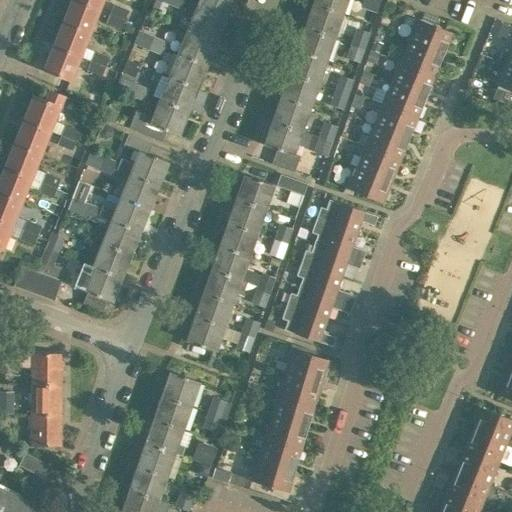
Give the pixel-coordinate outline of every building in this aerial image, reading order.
[(78,0),(71,0),(63,22),(89,32),(99,8),(78,0)] [(78,0),(99,8),(102,0),(78,0)] [(155,0),(154,0),(151,10),(163,15),(167,4),(155,0)] [(167,0),(167,2),(181,8),(184,0),(167,0)] [(200,0),(197,8),(223,19),(231,0),(200,0)] [(315,0),(314,4),(341,13),(345,0),(315,0)] [(379,0),(378,0),(362,0),(361,6),(375,11),(379,0)] [(314,4),(306,27),(333,36),(341,13),(314,4)] [(113,5),(110,13),(124,18),(127,10),(113,5)] [(197,8),(188,31),(214,42),(223,19),(197,8)] [(110,13),(106,23),(120,28),(124,18),(110,13)] [(434,26),(437,19),(423,14),(420,20),(434,26)] [(412,30),(408,40),(443,54),(451,33),(434,26),(420,20),(415,18),(410,29),(412,30)] [(488,32),(504,39),(509,27),(493,20),(488,32)] [(63,22),(53,46),(79,56),(89,32),(63,22)] [(306,27),(298,51),(324,60),(333,36),(306,27)] [(356,29),(351,43),(363,47),(368,33),(356,29)] [(138,31),(134,43),(148,48),(153,37),(138,31)] [(188,31),(179,54),(205,65),(214,42),(188,31)] [(153,37),(148,48),(163,54),(167,43),(153,37)] [(402,50),(397,60),(434,75),(443,54),(408,40),(404,51),(402,50)] [(511,41),(506,52),(502,51),(498,61),(505,63),(511,66),(511,41)] [(363,47),(351,43),(346,59),(358,63),(363,47)] [(53,46),(43,70),(52,73),(70,80),(76,66),(87,70),(90,61),(79,56),(53,46)] [(298,51),(290,74),(316,83),(324,60),(298,51)] [(94,52),(90,61),(105,66),(108,58),(94,52)] [(179,54),(170,77),(196,87),(205,65),(179,54)] [(126,60),(121,72),(135,77),(139,65),(126,60)] [(395,73),(391,83),(425,97),(434,75),(397,60),(393,72),(395,73)] [(90,61),(87,70),(101,75),(105,66),(90,61)] [(511,66),(505,63),(500,74),(498,73),(494,84),(497,86),(491,99),(511,106),(511,66)] [(105,66),(101,75),(113,80),(117,71),(105,66)] [(149,89),(146,95),(160,100),(186,111),(196,87),(170,77),(161,74),(155,89),(152,88),(149,88),(149,89)] [(290,74),(281,98),(308,107),(316,83),(290,74)] [(342,76),(337,91),(348,95),(353,80),(342,76)] [(120,77),(115,89),(129,94),(134,83),(120,77)] [(134,83),(129,94),(144,100),(146,95),(149,89),(134,83)] [(416,118),(425,97),(391,83),(387,93),(384,92),(375,88),(370,99),(380,103),(416,118)] [(33,96),(24,119),(50,130),(63,96),(49,91),(45,101),(33,96)] [(348,95),(337,91),(332,105),(343,109),(348,95)] [(281,98),(273,121),(300,131),(308,107),(281,98)] [(132,116),(127,128),(160,141),(165,130),(177,134),(186,111),(160,100),(153,119),(134,111),(132,117),(132,116)] [(378,115),(373,125),(408,139),(416,118),(380,103),(375,114),(378,115)] [(24,119),(14,143),(40,153),(50,130),(24,119)] [(300,131),(273,121),(265,145),(278,150),(273,164),(295,172),(300,157),(292,154),(295,144),(308,148),(312,135),(300,131)] [(325,122),(320,138),(331,142),(337,126),(325,122)] [(100,126),(98,131),(100,136),(106,138),(111,136),(114,130),(111,125),(105,124),(100,126)] [(399,160),(408,139),(373,125),(369,135),(367,134),(366,136),(365,139),(359,136),(356,143),(362,145),(399,160)] [(64,126),(61,135),(74,140),(78,132),(64,126)] [(104,157),(100,169),(114,175),(116,169),(130,175),(157,185),(166,162),(147,155),(151,144),(127,134),(123,145),(140,152),(135,164),(121,158),(119,163),(104,157)] [(61,135),(57,144),(71,149),(74,140),(61,135)] [(331,142),(320,138),(315,152),(326,156),(331,142)] [(14,143),(4,167),(31,177),(40,153),(14,143)] [(360,157),(356,168),(390,182),(399,160),(362,145),(358,156),(360,157)] [(90,152),(85,163),(100,169),(104,157),(90,152)] [(4,167),(0,177),(0,192),(21,201),(31,177),(4,167)] [(390,182),(356,168),(352,177),(350,176),(345,188),(382,203),(390,182)] [(45,173),(42,182),(56,187),(59,179),(45,173)] [(276,186),(303,195),(307,184),(280,174),(276,186)] [(130,175),(121,197),(147,208),(157,185),(130,175)] [(245,176),(237,199),(263,208),(271,185),(245,176)] [(42,182),(38,191),(52,197),(56,187),(42,182)] [(303,196),(288,191),(284,202),(299,208),(303,196)] [(0,192),(0,220),(12,225),(21,201),(0,192)] [(101,210),(98,216),(112,221),(138,231),(147,208),(121,197),(116,210),(103,205),(101,210)] [(72,198),(67,210),(81,216),(86,204),(72,198)] [(237,199),(229,223),(255,232),(263,208),(237,199)] [(319,206),(315,219),(356,233),(360,221),(373,226),(377,216),(363,212),(363,211),(328,199),(325,208),(319,206)] [(86,204),(81,216),(96,221),(98,216),(101,210),(86,204)] [(316,234),(313,243),(362,259),(365,251),(351,246),(356,233),(315,219),(310,232),(316,234)] [(0,220),(0,248),(2,249),(12,225),(0,220)] [(27,221),(23,230),(37,235),(40,226),(27,221)] [(112,221),(103,243),(129,254),(138,231),(112,221)] [(229,223),(220,246),(247,255),(255,232),(229,223)] [(280,225),(275,239),(286,243),(291,229),(280,225)] [(23,230),(19,239),(33,244),(37,235),(23,230)] [(52,233),(46,248),(59,253),(65,238),(52,233)] [(286,243),(275,239),(269,255),(281,259),(286,243)] [(103,243),(93,267),(120,277),(129,254),(103,243)] [(304,249),(300,262),(341,277),(345,264),(358,269),(362,259),(313,243),(310,251),(304,249)] [(220,246),(212,270),(239,279),(247,255),(220,246)] [(40,262),(36,271),(41,273),(51,277),(56,279),(60,268),(54,265),(59,253),(46,248),(40,262)] [(301,277),(298,286),(352,305),(355,296),(336,289),(341,277),(300,262),(295,275),(301,277)] [(83,263),(74,286),(87,292),(83,303),(102,311),(107,299),(110,301),(120,277),(93,267),(83,263)] [(20,265),(13,285),(23,289),(30,269),(20,265)] [(30,269),(23,289),(33,293),(41,273),(36,271),(30,269)] [(245,281),(239,279),(212,270),(204,293),(231,302),(234,292),(240,294),(245,281)] [(263,272),(258,288),(269,292),(275,276),(263,272)] [(41,273),(33,293),(44,297),(51,277),(41,273)] [(51,277),(44,297),(54,300),(56,294),(61,281),(57,279),(56,279),(51,277)] [(289,292),(285,306),(326,320),(330,307),(349,313),(352,305),(298,286),(295,295),(289,292)] [(269,292),(258,288),(253,301),(265,305),(269,292)] [(204,293),(196,317),(222,326),(231,302),(204,293)] [(326,320),(285,306),(281,318),(286,320),(283,330),(318,342),(332,346),(335,337),(321,332),(326,320)] [(222,326),(196,317),(188,341),(214,350),(222,326)] [(247,319),(242,333),(254,336),(259,323),(247,319)] [(254,336),(242,333),(237,348),(248,352),(254,336)] [(307,350),(291,345),(289,348),(306,353),(307,350)] [(288,361),(285,371),(321,382),(327,360),(306,353),(289,348),(286,360),(288,361)] [(31,367),(31,384),(61,384),(61,354),(18,354),(18,367),(31,367)] [(280,381),(276,392),(314,404),(321,382),(285,371),(282,382),(280,381)] [(171,373),(163,397),(189,406),(198,382),(171,373)] [(511,375),(507,374),(498,395),(511,400),(511,375)] [(31,384),(31,415),(61,415),(61,384),(31,384)] [(0,413),(11,414),(11,393),(0,392),(0,413)] [(275,404),(271,415),(307,426),(314,404),(276,392),(273,404),(275,404)] [(163,397),(154,420),(181,429),(189,406),(163,397)] [(214,398),(209,413),(227,420),(232,404),(214,398)] [(511,420),(480,407),(472,429),(506,443),(511,427),(511,420)] [(227,420),(209,413),(204,427),(213,430),(210,440),(218,443),(227,420)] [(61,415),(31,415),(30,446),(60,446),(61,415)] [(266,425),(263,436),(301,448),(307,426),(271,415),(268,425),(266,425)] [(146,443),(173,453),(181,456),(184,446),(176,443),(181,429),(154,420),(146,443)] [(472,429),(463,450),(497,464),(506,443),(472,429)] [(261,448),(258,459),(294,470),(301,448),(263,436),(259,447),(261,448)] [(146,443),(138,467),(165,476),(173,453),(146,443)] [(191,459),(210,467),(216,450),(198,443),(191,459)] [(463,450),(454,471),(489,485),(497,464),(463,450)] [(19,465),(41,477),(46,465),(24,454),(19,465)] [(294,470),(258,459),(255,469),(253,468),(249,481),(287,492),(294,470)] [(205,479),(208,468),(199,465),(195,475),(205,479)] [(138,467),(130,490),(157,499),(165,476),(138,467)] [(211,478),(227,482),(230,473),(214,468),(211,478)] [(454,471),(446,493),(480,507),(489,485),(454,471)] [(6,492),(0,504),(0,511),(26,511),(31,503),(30,503),(35,491),(23,486),(18,497),(6,492)] [(164,511),(168,503),(157,499),(130,490),(122,511),(164,511)] [(175,506),(187,510),(192,495),(181,491),(175,506)] [(446,493),(437,511),(477,511),(480,507),(446,493)]
